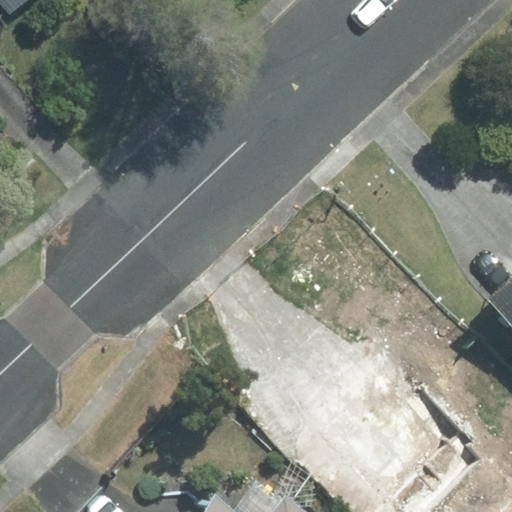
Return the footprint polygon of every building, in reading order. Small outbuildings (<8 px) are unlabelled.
[(0,0),(11,12),(24,0),(0,0)] [(344,431),(449,331),(378,256),(272,356),(344,431)] [(511,277),(489,299),(511,323),(511,277)] [(428,511),(432,511),(511,435),(511,393),(465,345),(362,444),(428,511)] [(511,511),(511,460),(458,511),(511,511)] [(304,511),(285,496),(281,500),(256,479),(234,505),(217,491),(200,511),(304,511)]
